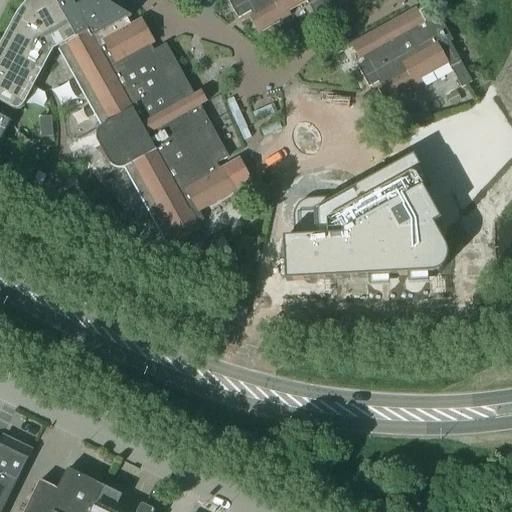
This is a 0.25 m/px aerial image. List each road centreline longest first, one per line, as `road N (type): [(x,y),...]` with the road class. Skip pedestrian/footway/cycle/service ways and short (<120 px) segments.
road 1 (secondary): [(0,293),(170,379),(285,418),(401,432),(511,424)]
road 2 (secondary): [(511,396),(439,405),(344,402),(246,380),(154,348),(0,272)]
road 3 (unclassified): [(259,511),(0,386)]
